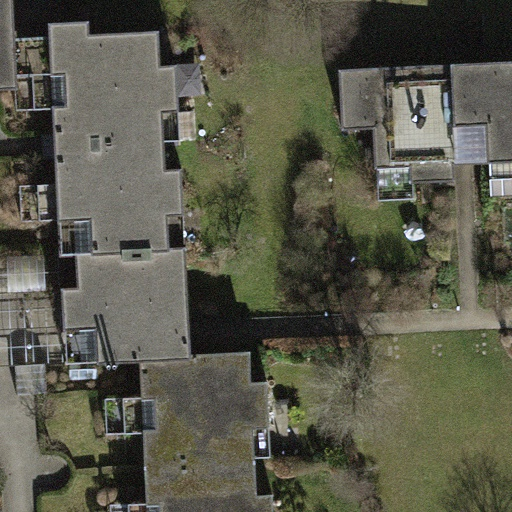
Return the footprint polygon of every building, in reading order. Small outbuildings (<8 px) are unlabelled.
[(18,89),(18,78),(16,37),(14,9),(13,0),(0,0),(0,89),(16,89),(18,89)] [(50,36),(16,37),(18,78),(53,76),(54,109),(56,152),(57,184),(59,220),(61,253),(171,248),(168,215),(185,214),(183,168),(167,168),(165,141),(164,111),(179,110),(177,65),(162,65),(159,31),(91,35),(90,21),(49,23),(50,36)] [(511,61),(486,62),(490,163),(511,161),(511,61)] [(466,163),(490,163),(486,62),(340,70),(343,129),(374,128),(376,168),(411,167),(412,182),(455,181),(456,164),(466,163)] [(18,89),(16,89),(17,111),(54,109),(53,76),(18,78),(18,89)] [(181,140),(179,110),(164,111),(165,141),(181,140)] [(511,161),(490,163),(492,194),(511,193),(511,161)] [(59,220),(57,184),(21,185),(22,220),(59,220)] [(187,247),(185,214),(168,215),(171,248),(187,247)] [(145,433),(146,467),(256,462),(256,457),(254,428),(270,428),(268,382),(252,382),(250,351),(192,354),(187,247),(171,248),(61,253),(61,258),(77,257),(78,288),(63,289),(65,331),(67,331),(97,330),(98,362),(99,364),(142,363),(142,371),(143,397),(145,433)] [(97,330),(67,331),(68,363),(98,362),(97,330)] [(145,433),(143,397),(107,398),(108,435),(145,433)] [(271,457),(270,428),(254,428),(256,457),(271,457)] [(275,511),(274,494),(258,495),(256,462),(146,467),(148,503),(148,511),(275,511)] [(148,511),(148,503),(111,504),(111,511),(148,511)]
